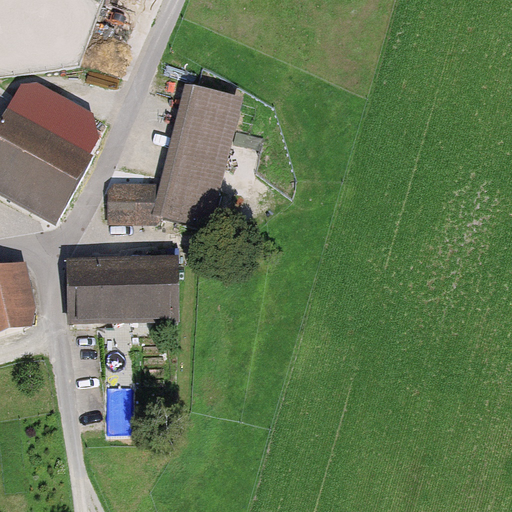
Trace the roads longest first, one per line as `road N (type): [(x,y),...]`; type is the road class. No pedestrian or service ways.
road 1 (residential): [(183,0),(62,240),(0,249)]
road 2 (track): [(85,511),(59,327),(62,240)]
